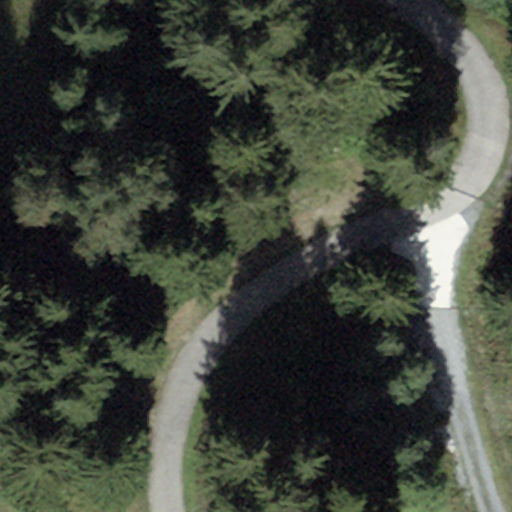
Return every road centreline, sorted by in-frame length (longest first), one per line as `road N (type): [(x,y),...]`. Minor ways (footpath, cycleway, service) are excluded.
road 1 (track): [(166,511),(169,412),(207,341),(367,233),(448,222),(482,167),(482,103),(465,49),(403,0)]
road 2 (track): [(448,222),(434,294),(462,428),(491,511)]
